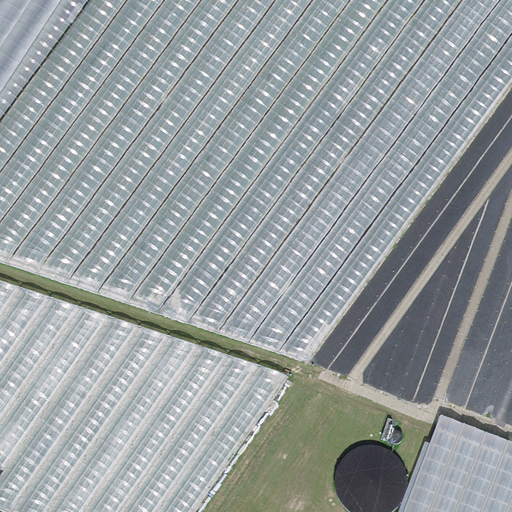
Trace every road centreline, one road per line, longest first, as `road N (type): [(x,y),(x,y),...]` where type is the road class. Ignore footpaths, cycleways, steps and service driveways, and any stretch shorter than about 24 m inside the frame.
road 1 (track): [(511,440),(352,381),(511,156)]
road 2 (track): [(441,414),(511,212)]
